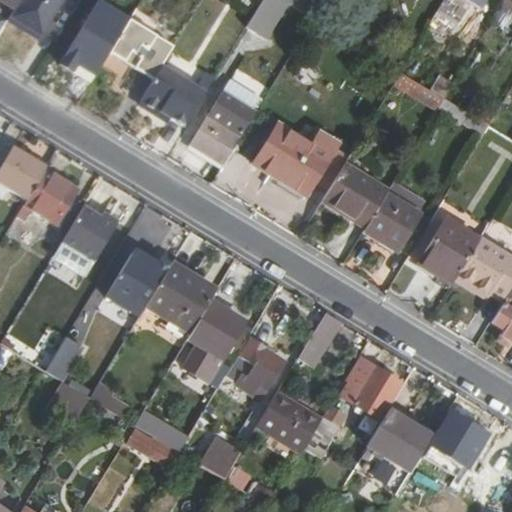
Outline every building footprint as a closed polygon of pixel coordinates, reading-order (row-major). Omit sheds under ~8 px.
[(18,0),(14,8),(3,27),(35,47),(49,25),(30,13),(37,0),(18,0)] [(57,0),(54,7),(70,17),(79,0),(57,0)] [(279,0),(259,0),(246,23),(261,32),(281,1),(279,0)] [(279,0),(281,1),(310,18),(321,0),(279,0)] [(440,0),(433,11),(445,18),(455,0),(440,0)] [(511,1),(508,0),(500,0),(492,22),(509,29),(511,22),(511,1)] [(112,47),(108,53),(151,79),(154,75),(162,61),(172,44),(129,18),(112,47)] [(87,48),(104,60),(108,53),(112,47),(94,36),(87,48)] [(169,119),(183,128),(204,93),(159,66),(138,100),(140,109),(150,115),(158,113),(169,119)] [(204,117),(188,144),(221,164),(252,113),(232,101),(218,93),(204,117)] [(150,115),(165,125),(169,119),(158,113),(150,115)] [(277,126),(253,164),(303,196),(311,183),(327,158),(277,126)] [(14,148),(0,171),(0,182),(27,199),(45,171),(47,168),(14,148)] [(339,165),(327,158),(311,183),(324,191),(339,165)] [(324,191),(319,198),(365,226),(377,206),(386,191),(340,164),(339,165),(324,191)] [(45,171),(27,199),(24,204),(55,223),(75,190),(45,171)] [(88,199),(70,229),(101,248),(120,219),(104,209),(88,199)] [(108,204),(104,209),(120,219),(123,213),(108,204)] [(365,226),(362,230),(395,250),(410,226),(377,206),(365,226)] [(447,220),(419,266),(453,287),(458,278),(480,241),(447,220)] [(480,241),(458,278),(489,297),(491,295),(502,301),(511,284),(511,257),(481,239),(480,241)] [(147,303),(170,266),(160,260),(157,264),(155,268),(149,265),(151,260),(134,250),(105,297),(138,317),(147,303)] [(170,266),(147,303),(192,331),(195,326),(210,302),(218,289),(201,278),(198,283),(170,265),(170,266)] [(244,323),(210,302),(195,326),(205,332),(184,364),(209,379),(244,323)] [(490,322),(504,330),(501,335),(511,341),(511,340),(511,310),(501,304),(490,322)] [(325,314),(298,358),(312,366),(339,322),(325,314)] [(82,347),(65,337),(44,371),(61,382),(82,347)] [(240,356),(253,365),(246,377),(256,383),(263,387),(282,358),(251,338),(240,356)] [(122,356),(133,363),(130,369),(139,375),(143,369),(156,377),(164,364),(130,343),(122,356)] [(253,365),(240,356),(227,375),(242,383),(253,365)] [(349,382),(341,396),(379,420),(402,384),(359,357),(345,380),(349,382)] [(242,383),(252,390),(256,383),(246,377),(242,383)] [(42,409),(71,426),(88,398),(60,381),(42,409)] [(119,417),(129,402),(98,382),(88,397),(119,417)] [(268,407),(256,426),(299,453),(320,419),(277,392),(268,407)] [(244,407),(239,415),(256,426),(268,407),(258,401),(251,411),(244,407)] [(331,408),(324,419),(336,426),(343,415),(331,408)] [(408,473),(431,436),(388,409),(365,446),(408,473)] [(433,446),(469,467),(486,438),(451,416),(433,446)] [(126,445),(167,470),(177,453),(152,437),(149,441),(134,431),(126,445)] [(194,463),(223,480),(230,468),(202,451),(194,463)]
